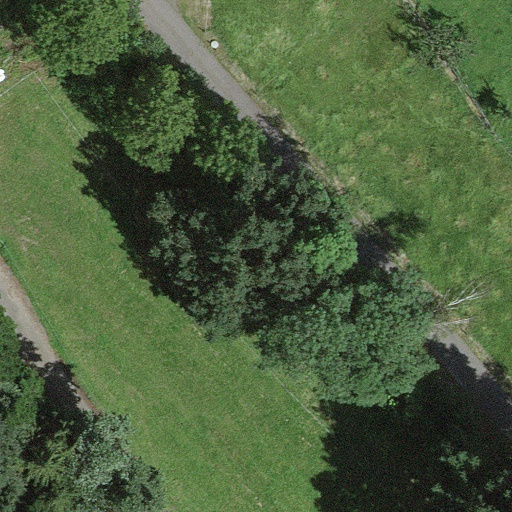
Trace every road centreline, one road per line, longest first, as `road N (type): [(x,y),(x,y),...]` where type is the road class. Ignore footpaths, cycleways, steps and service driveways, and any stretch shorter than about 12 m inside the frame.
road 1 (unclassified): [(146,0),(511,430)]
road 2 (track): [(0,261),(143,511)]
